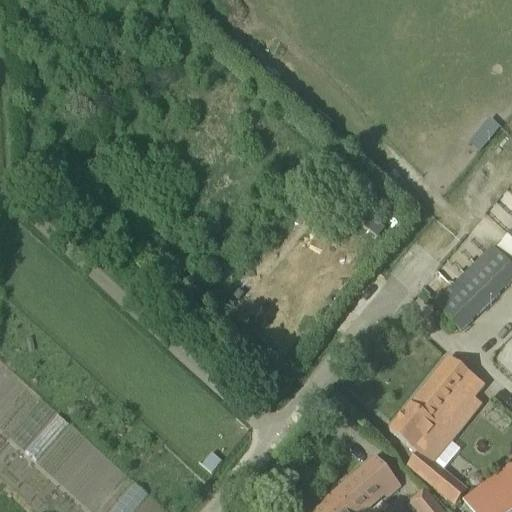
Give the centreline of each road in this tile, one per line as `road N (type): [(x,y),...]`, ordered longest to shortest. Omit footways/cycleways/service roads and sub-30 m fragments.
road 1 (unclassified): [(221,511),(284,438),(20,200),(0,193)]
road 2 (unknown): [(284,438),(511,147)]
